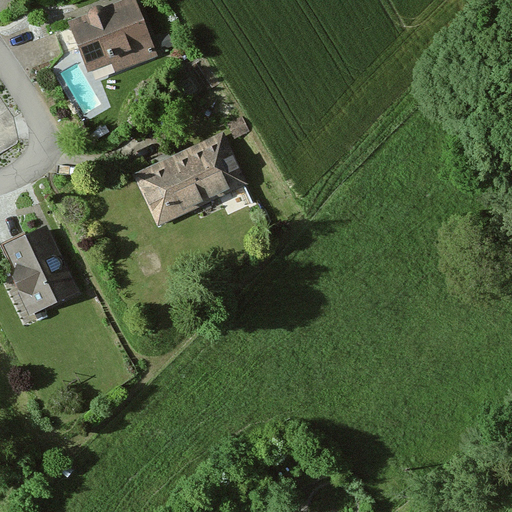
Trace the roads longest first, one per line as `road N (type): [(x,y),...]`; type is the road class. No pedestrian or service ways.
road 1 (track): [(0,501),(80,440),(206,321)]
road 2 (residential): [(0,187),(37,159),(45,134),(0,59)]
road 3 (track): [(511,444),(401,511)]
